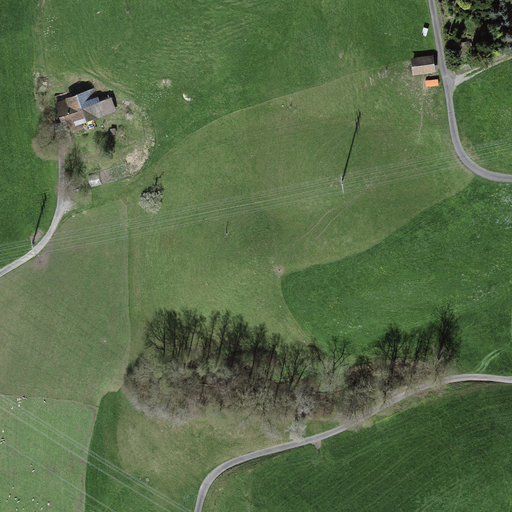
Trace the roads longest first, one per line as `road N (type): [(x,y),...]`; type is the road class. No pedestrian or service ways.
road 1 (unclassified): [(511,379),(440,378),(342,429),(251,455),(218,469),(198,511)]
road 2 (unclassified): [(511,177),(487,176),(463,162),(435,0)]
road 3 (track): [(0,271),(43,241),(56,221),(64,149)]
